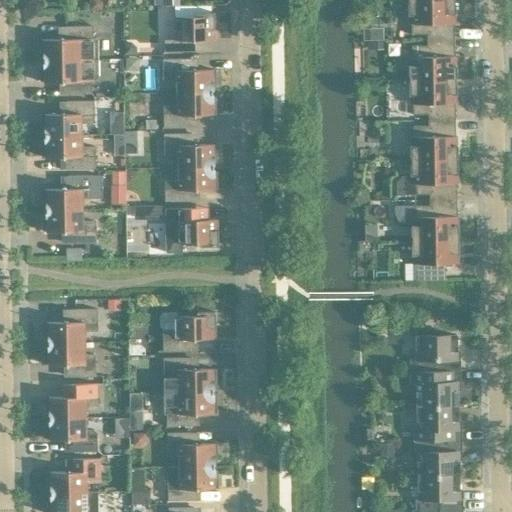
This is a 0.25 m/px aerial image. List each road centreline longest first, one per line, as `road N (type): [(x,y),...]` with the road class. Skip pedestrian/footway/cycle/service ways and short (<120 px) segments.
road 1 (residential): [(257,511),(249,0)]
road 2 (residential): [(500,511),(493,0)]
road 3 (residential): [(6,511),(0,213)]
